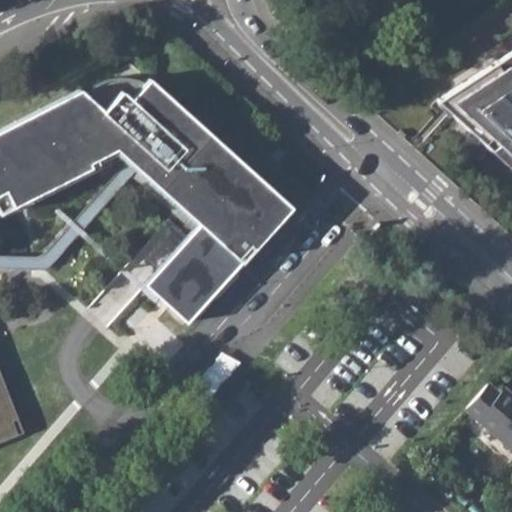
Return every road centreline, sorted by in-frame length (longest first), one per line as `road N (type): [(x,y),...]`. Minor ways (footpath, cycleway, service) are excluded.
road 1 (residential): [(187,0),(373,160)]
road 2 (residential): [(373,160),(262,36),(242,0)]
road 3 (residential): [(373,160),(511,279)]
